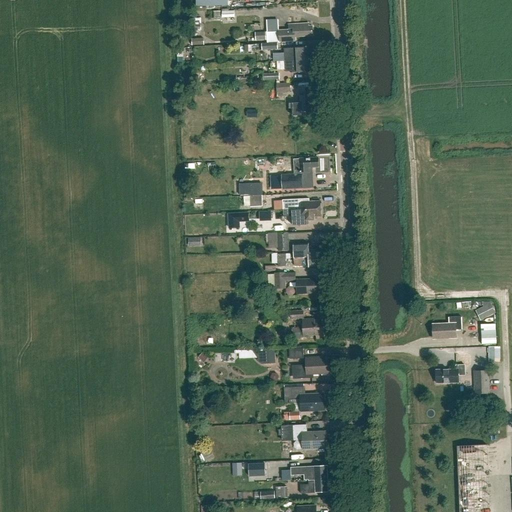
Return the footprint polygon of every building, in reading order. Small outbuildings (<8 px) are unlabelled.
[(308,27),(308,24),(288,25),(288,30),(278,31),(266,32),(267,43),(294,41),(294,37),(312,36),(312,27),(308,27)] [(284,61),(313,59),(313,47),(284,49),(284,61)] [(313,59),(284,61),(285,67),(289,66),(289,72),(297,71),(297,73),(314,72),(313,59)] [(290,84),(277,84),(277,93),(290,92),(290,84)] [(300,103),(292,103),(292,116),(301,116),(301,112),(312,111),(311,96),(300,96),(300,103)] [(294,175),(282,176),(282,190),(302,188),(301,173),(308,172),(307,168),(318,167),(318,158),(293,160),(294,175)] [(261,184),(249,184),(249,197),(262,196),(261,184)] [(249,197),(243,197),(244,204),(249,204),(250,207),(262,207),(262,196),(249,197)] [(296,211),(321,209),(321,202),(309,202),(309,199),(282,200),(283,210),(288,210),(296,209),(296,211)] [(321,217),(321,209),(296,211),(296,209),(288,210),(283,210),(283,217),(290,217),(290,225),(306,225),(306,221),(314,221),(314,217),(321,217)] [(260,211),(260,220),(272,219),(272,210),(260,211)] [(229,214),(229,228),(239,228),(239,214),(229,214)] [(278,252),(289,251),(288,233),(277,233),(278,252)] [(317,259),(323,259),(323,252),(309,252),(308,244),(294,245),(294,259),(304,258),(304,257),(308,257),(309,260),(315,260),(317,259)] [(277,254),(276,253),(271,254),(272,264),(277,263),(277,267),(286,266),(285,254),(277,254)] [(323,268),(323,259),(317,259),(315,260),(309,260),(308,257),(304,257),(304,258),(294,259),(295,266),(309,266),(309,268),(323,268)] [(275,289),(285,289),(285,273),(274,273),(275,289)] [(305,294),(322,293),(321,279),(296,280),(297,294),(305,294)] [(481,321),(496,313),(491,303),(476,311),(481,321)] [(291,319),(303,319),(303,311),(290,312),(291,319)] [(433,338),(455,338),(455,331),(462,330),(461,318),(449,318),(449,326),(433,327),(433,338)] [(303,327),(291,328),(292,339),(303,338),(303,336),(316,335),(317,342),(324,342),(324,335),(323,321),(311,321),(311,320),(303,320),(303,327)] [(496,330),(482,331),(483,344),(497,344),(496,330)] [(500,362),(500,347),(488,347),(488,362),(500,362)] [(264,364),(275,363),(274,349),(263,350),(264,364)] [(290,359),(303,359),(303,349),(289,349),(290,359)] [(203,353),(198,358),(204,363),(208,358),(203,353)] [(318,359),(317,357),(306,358),(306,366),(294,367),(295,379),(313,378),(313,375),(329,374),(329,358),(318,359)] [(436,383),(457,383),(456,375),(465,375),(464,366),(456,366),(456,371),(436,371),(436,383)] [(474,394),(489,394),(489,371),(474,371),(474,394)] [(304,396),(304,387),(284,388),(284,403),(301,402),(301,411),(324,410),(323,395),(304,396)] [(289,422),(300,422),(300,412),(289,412),(289,422)] [(306,434),(306,425),(293,426),(294,441),(303,440),(303,449),(326,448),(325,433),(306,434)] [(491,473),(489,444),(460,446),(461,470),(474,470),(474,474),(491,473)] [(211,450),(202,454),(206,462),(214,459),(211,450)] [(266,476),(265,464),(249,464),(249,477),(266,476)] [(314,479),(327,479),(326,466),(314,467),(290,468),(291,476),(301,476),(301,475),(304,475),(304,481),(308,480),(308,481),(315,481),(314,479)] [(327,479),(314,479),(315,481),(308,481),(308,485),(300,485),(301,494),(315,493),(328,492),(327,479)] [(276,498),(287,498),(287,487),(275,488),(276,498)] [(261,500),(275,499),(274,492),(260,492),(261,500)]
